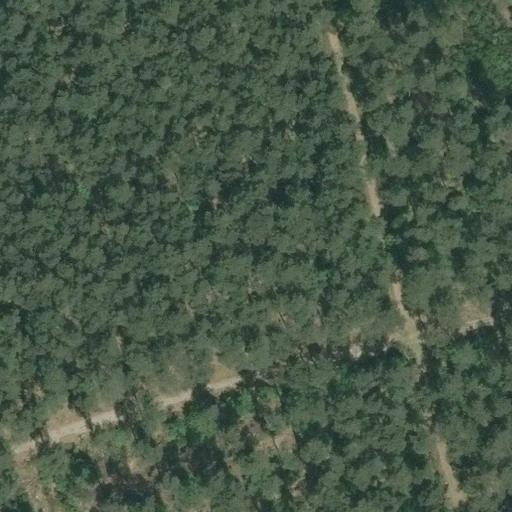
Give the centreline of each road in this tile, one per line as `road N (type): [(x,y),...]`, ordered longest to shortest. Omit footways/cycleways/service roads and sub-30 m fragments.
road 1 (track): [(417,338),(50,429),(0,454)]
road 2 (track): [(331,0),(417,338)]
road 3 (track): [(417,338),(459,511)]
